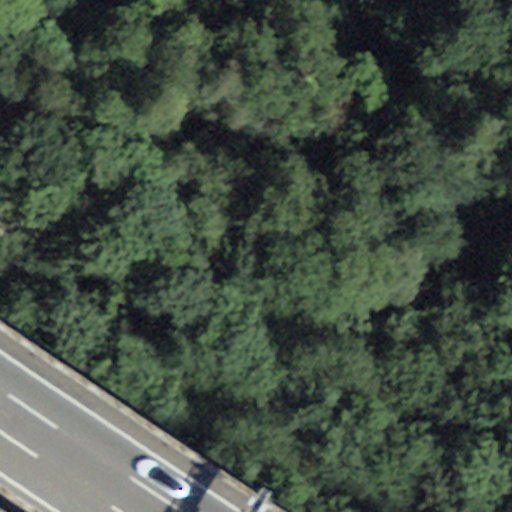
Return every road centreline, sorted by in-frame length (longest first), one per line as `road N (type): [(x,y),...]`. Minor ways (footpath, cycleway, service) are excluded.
road 1 (track): [(333,511),(219,421),(0,208)]
road 2 (motorway): [(212,511),(0,381)]
road 3 (track): [(511,220),(467,247),(472,368),(511,408)]
